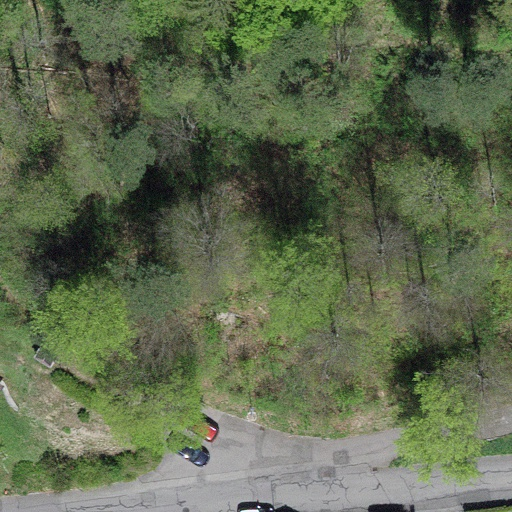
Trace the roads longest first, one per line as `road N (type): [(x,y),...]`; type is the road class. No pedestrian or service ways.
road 1 (residential): [(45,511),(180,482),(320,469)]
road 2 (track): [(298,470),(270,410),(116,291)]
road 3 (residential): [(320,469),(511,426)]
road 4 (residential): [(320,469),(511,461)]
